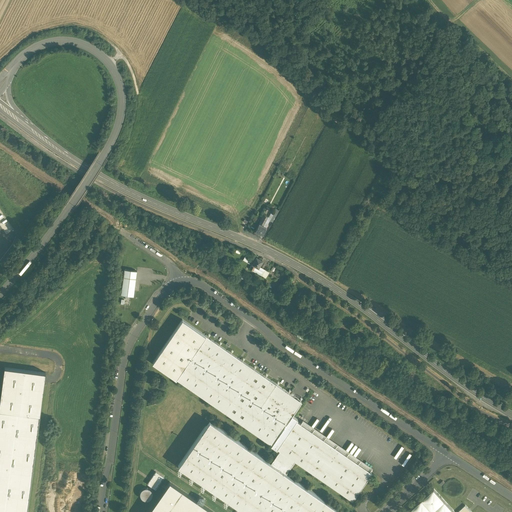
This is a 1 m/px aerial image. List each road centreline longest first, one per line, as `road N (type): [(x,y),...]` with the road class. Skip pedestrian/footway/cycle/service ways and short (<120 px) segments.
road 1 (secondary): [(511,414),(318,277),(103,177),(0,104)]
road 2 (track): [(511,283),(424,232),(396,170),(326,116),(280,62),(184,0)]
road 3 (unclassified): [(0,84),(35,48),(72,42),(109,63),(122,98),(115,132),(86,179),(0,291)]
road 4 (unclassified): [(446,453),(206,287),(178,281)]
road 5 (unclassified): [(178,281),(130,340),(102,511)]
